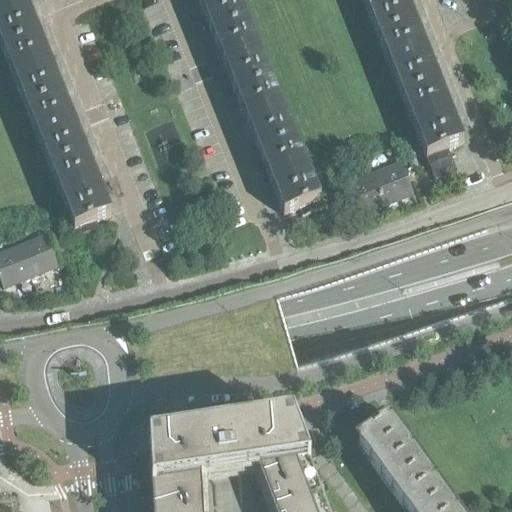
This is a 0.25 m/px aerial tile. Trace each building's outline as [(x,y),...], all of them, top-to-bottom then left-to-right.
[(0,0),(0,50),(2,55),(40,40),(23,0),(0,0)] [(239,0),(196,0),(212,41),(249,26),(239,0)] [(404,0),(361,0),(379,43),(416,29),(404,0)] [(249,26),(212,41),(236,100),(273,85),(249,26)] [(416,29),(379,43),(402,103),(440,88),(416,29)] [(64,100),(40,40),(2,55),(26,115),(64,100)] [(297,145),(273,85),(236,100),(260,160),(297,145)] [(440,88),(402,103),(428,169),(450,160),(448,154),(463,148),(440,88)] [(87,159),(64,100),(26,115),(50,174),(87,159)] [(323,212),(311,180),(297,145),(260,160),(284,219),(299,213),(302,220),(323,212)] [(87,159),(50,174),(76,241),(98,232),(95,225),(111,219),(87,159)] [(452,165),(450,160),(428,169),(435,184),(456,176),(452,165)] [(371,178),(384,211),(414,199),(405,178),(409,177),(406,172),(403,174),(400,167),(371,178)] [(347,179),(344,171),(334,175),(337,183),(347,179)] [(384,211),(371,178),(342,190),(345,196),(341,198),(342,203),(347,201),(355,222),(384,211)] [(48,238),(19,250),(32,282),(61,271),(53,250),(57,248),(54,244),(51,245),(48,238)] [(32,282),(19,250),(0,257),(0,285),(3,294),(32,282)] [(447,511),(388,429),(392,426),(387,419),(372,430),(376,436),(358,449),(402,511),(447,511)] [(293,430),(149,452),(152,511),(323,511),(322,510),(311,478),(304,459),(293,431),(293,430)]
